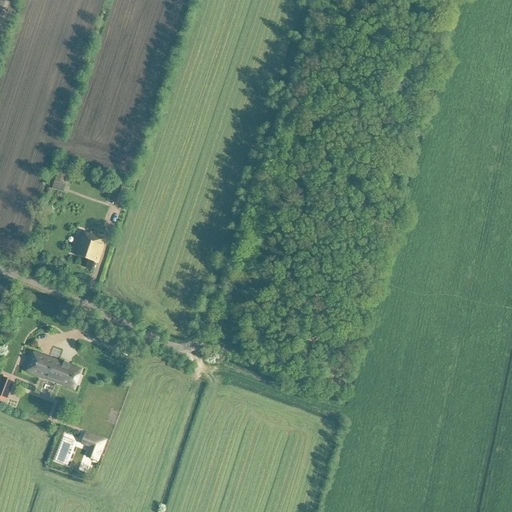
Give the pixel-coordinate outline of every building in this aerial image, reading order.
[(60,163),(52,189),(63,193),(65,185),(60,183),(66,164),(60,163)] [(112,201),(124,205),(129,190),(117,186),(112,201)] [(98,263),(105,241),(83,233),(75,255),(85,258),(82,266),(91,269),(94,262),(98,263)] [(34,353),(27,372),(74,389),(81,370),(34,353)] [(0,396),(8,400),(15,382),(0,376),(0,396)] [(105,441),(87,434),(83,444),(92,447),(89,455),(98,459),(105,441)]
